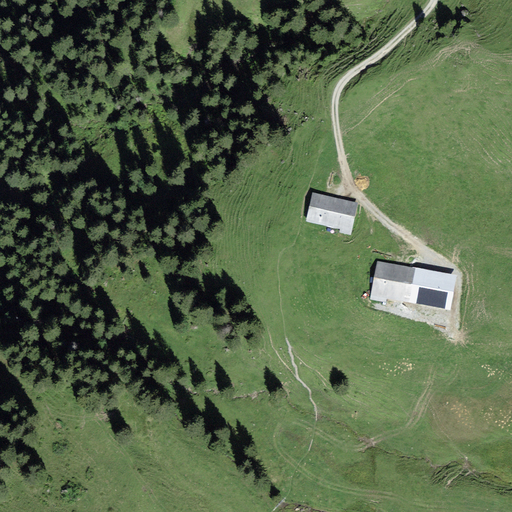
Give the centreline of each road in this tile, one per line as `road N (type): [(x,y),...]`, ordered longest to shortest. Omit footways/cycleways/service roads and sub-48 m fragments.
road 1 (track): [(338,134),(339,90),(437,0)]
road 2 (track): [(425,278),(350,180),(338,134)]
